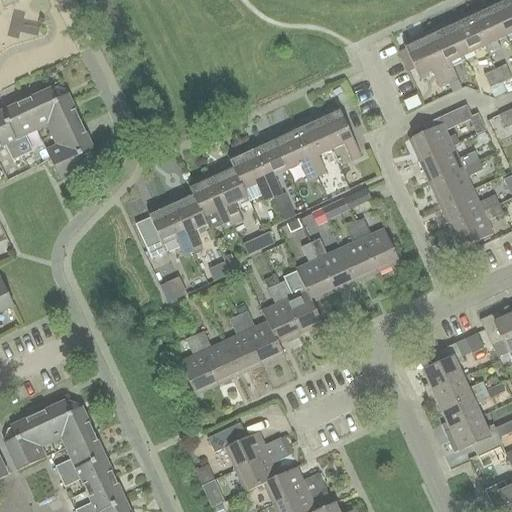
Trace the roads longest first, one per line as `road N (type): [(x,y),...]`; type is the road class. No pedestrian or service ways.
road 1 (residential): [(448,511),(370,346),(445,307)]
road 2 (residential): [(445,307),(372,151),(390,130)]
road 3 (residential): [(390,130),(464,95),(485,106),(511,93)]
